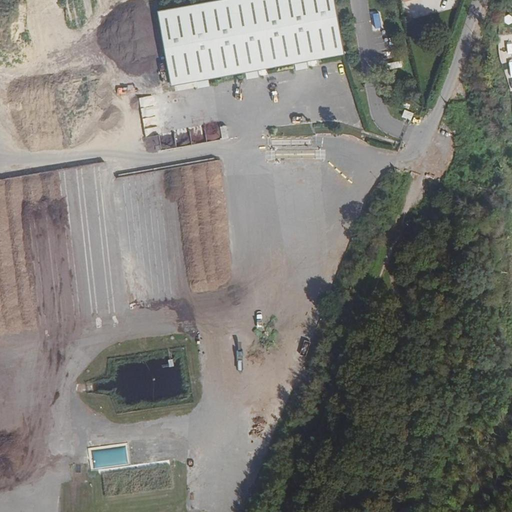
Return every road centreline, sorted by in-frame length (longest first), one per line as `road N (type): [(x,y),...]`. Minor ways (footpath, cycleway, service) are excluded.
road 1 (track): [(301,511),(424,156)]
road 2 (unclassified): [(424,156),(479,0)]
